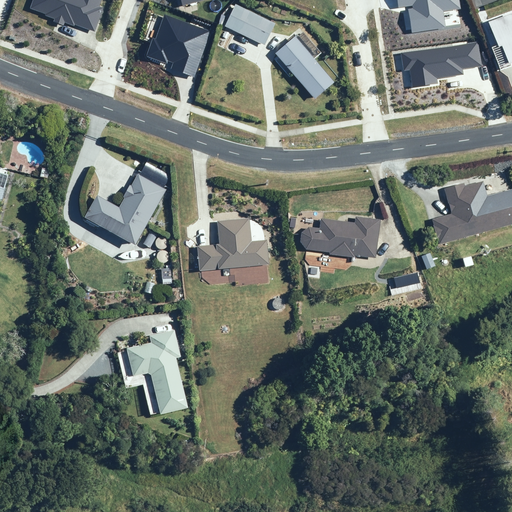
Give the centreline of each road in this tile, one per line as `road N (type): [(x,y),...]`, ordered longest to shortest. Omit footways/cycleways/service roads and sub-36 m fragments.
road 1 (residential): [(379,151),(233,151),(99,101)]
road 2 (residential): [(379,151),(353,0)]
road 3 (residential): [(511,129),(379,151)]
